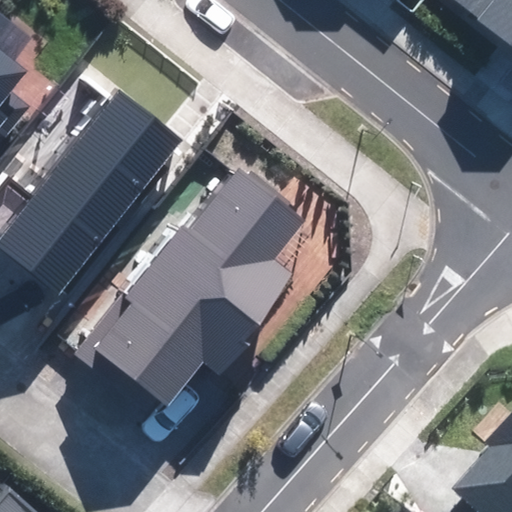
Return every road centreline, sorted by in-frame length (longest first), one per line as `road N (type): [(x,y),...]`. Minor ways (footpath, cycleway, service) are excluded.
road 1 (residential): [(254,511),(511,217)]
road 2 (residential): [(278,0),(511,170)]
road 3 (residential): [(0,389),(148,511)]
